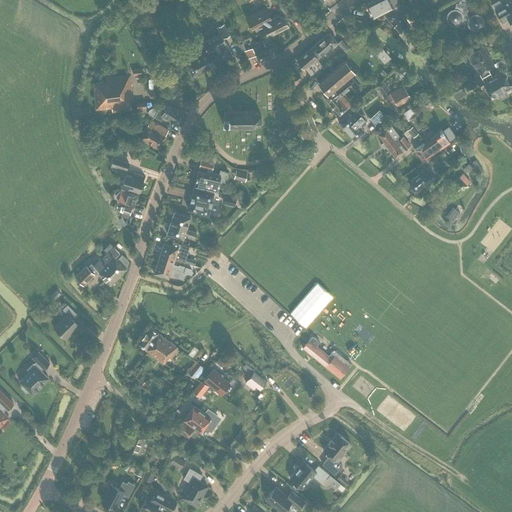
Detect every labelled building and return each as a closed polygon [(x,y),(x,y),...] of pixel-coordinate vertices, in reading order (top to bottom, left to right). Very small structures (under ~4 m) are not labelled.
[(375,0),(366,5),(372,18),(393,7),(394,9),(394,10),(400,6),(396,0),(375,0)] [(459,0),(458,1),(458,3),(456,3),(454,9),(452,9),(450,10),(448,12),(447,13),(446,16),(446,18),(446,20),(447,22),(449,24),(450,25),(452,26),(455,26),(457,26),(459,25),(461,24),(462,22),(463,20),(467,21),(467,23),(467,25),(468,27),(469,29),(471,30),(473,31),(475,31),(477,31),(480,30),(481,29),(483,27),(483,25),(484,22),(483,20),(483,18),(481,17),(479,15),(477,14),(475,14),(473,14),(471,15),(469,17),(466,14),(468,6),(469,0),(459,0)] [(511,25),(511,8),(510,10),(506,3),(501,6),(498,0),(491,4),(501,23),(508,19),(511,25)] [(424,4),(417,8),(421,17),(429,13),(425,5),(424,4)] [(393,10),(384,15),(388,19),(400,33),(399,34),(402,38),(405,40),(411,34),(406,28),(409,26),(398,14),(403,11),(402,9),(400,6),(394,10),(393,10)] [(254,28),(255,31),(263,27),(268,37),(288,27),(283,17),(281,18),(279,15),(270,20),(264,7),(245,17),(251,30),(254,28)] [(192,76),(232,54),(223,37),(229,34),(223,23),(216,27),(219,33),(203,42),(207,51),(185,63),(192,76)] [(310,49),(318,58),(331,46),(332,47),(337,43),(336,42),(336,41),(329,33),(310,49)] [(339,41),(337,43),(344,51),(348,47),(342,40),(341,40),(340,40),(339,41)] [(255,55),(259,63),(278,54),(273,43),(265,47),(263,43),(252,48),(244,51),(247,59),(255,55)] [(473,75),(476,81),(490,73),(487,67),(492,64),(482,47),(468,55),(478,72),(473,75)] [(310,49),(297,61),(311,79),(315,76),(325,68),(317,59),(317,58),(310,49)] [(348,103),(342,95),(335,87),(350,75),(354,72),(345,61),(319,83),(327,94),(323,97),(339,115),(351,105),(348,102),(348,103)] [(501,73),(493,78),(490,73),(476,81),(479,86),(484,83),(492,97),(495,95),(496,96),(499,98),(503,98),(507,95),(504,90),(509,87),(501,73)] [(351,92),(359,86),(350,75),(335,87),(342,95),(343,95),(344,96),(345,95),(344,94),(349,89),(351,92)] [(131,110),(130,98),(132,98),(130,76),(105,78),(106,82),(93,83),(96,109),(111,108),(112,112),(131,110)] [(377,86),(383,94),(388,91),(382,83),(377,86)] [(391,108),(396,105),(409,97),(403,86),(385,96),(391,108)] [(458,91),(452,95),(455,101),(467,94),(463,88),(460,90),(458,91)] [(410,116),(418,110),(413,102),(405,108),(410,116)] [(163,117),(175,124),(181,113),(171,107),(171,108),(167,106),(165,109),(160,106),(154,117),(160,121),(163,117)] [(260,122),(261,121),(261,115),(260,114),(254,111),(253,111),(225,111),(224,111),(224,112),(224,117),(223,117),(223,122),(224,122),(224,126),(224,127),(225,127),(254,127),(255,126),(260,122)] [(364,116),(362,114),(359,113),(357,111),(351,116),(348,112),(338,122),(353,140),(364,130),(360,127),(366,122),(365,119),(364,116)] [(397,115),(395,117),(399,123),(405,118),(401,112),(399,114),(397,115)] [(165,136),(168,130),(150,120),(147,126),(147,125),(139,138),(158,149),(165,136)] [(384,130),(378,135),(383,142),(380,145),(383,148),(386,146),(387,146),(395,141),(400,137),(391,125),(389,126),(386,129),(384,130)] [(417,133),(412,126),(407,130),(412,137),(417,133)] [(444,133),(442,131),(440,132),(424,144),(414,150),(422,162),(432,155),(431,155),(450,142),(444,134),(444,133)] [(395,141),(387,146),(395,158),(403,152),(402,151),(405,149),(405,150),(410,146),(403,137),(401,138),(400,137),(395,141)] [(130,146),(139,150),(141,145),(132,141),(130,146)] [(447,147),(445,149),(449,154),(454,150),(450,145),(449,146),(447,147)] [(111,166),(126,171),(128,163),(113,158),(111,166)] [(211,169),(211,170),(213,163),(201,160),(199,166),(207,168),(206,173),(198,171),(194,186),(205,189),(208,179),(209,179),(211,172),(210,171),(211,169)] [(464,168),(462,169),(466,173),(472,168),(468,164),(467,164),(467,165),(464,168)] [(205,189),(217,192),(219,182),(225,182),(228,172),(219,170),(218,173),(211,172),(209,179),(208,179),(205,189)] [(236,170),(233,179),(245,181),(247,173),(236,170)] [(434,178),(429,172),(425,175),(422,172),(408,183),(415,191),(422,185),(423,186),(434,178)] [(128,188),(139,192),(144,177),(133,173),(132,176),(125,174),(120,189),(127,191),(128,188)] [(448,187),(456,195),(470,182),(462,174),(448,187)] [(188,210),(208,215),(213,194),(205,192),(206,191),(193,188),(188,210)] [(118,201),(134,206),(137,195),(122,190),(118,201)] [(236,197),(223,194),(221,203),(234,206),(236,197)] [(444,217),(451,222),(459,212),(451,207),(444,217)] [(184,235),(194,238),(196,232),(186,229),(190,217),(174,212),(167,234),(183,239),(184,235)] [(174,259),(183,263),(188,247),(174,243),(173,246),(163,243),(160,255),(174,259)] [(109,244),(103,250),(106,254),(104,256),(109,261),(107,262),(120,275),(126,268),(128,261),(122,255),(117,259),(114,257),(119,252),(114,247),(113,247),(109,244)] [(174,259),(160,255),(157,263),(176,270),(181,272),(183,266),(178,264),(177,266),(172,264),(174,259)] [(120,275),(107,262),(109,261),(104,256),(93,267),(90,264),(87,268),(85,266),(75,276),(83,285),(94,275),(95,276),(98,272),(110,284),(120,275)] [(184,262),(193,265),(195,260),(186,257),(184,262)] [(174,275),(176,270),(157,263),(153,273),(168,278),(169,274),(174,275)] [(56,290),(49,297),(53,301),(60,294),(56,290)] [(62,309),(67,314),(54,328),(65,339),(79,325),(73,319),(77,315),(67,305),(62,309)] [(137,343),(164,365),(177,349),(150,327),(137,343)] [(302,348),(325,366),(340,378),(348,367),(331,353),(328,356),(316,346),(319,342),(312,336),(302,348)] [(22,387),(26,392),(29,391),(32,394),(48,378),(39,369),(40,367),(43,369),(49,363),(37,352),(31,358),(37,363),(35,365),(33,364),(27,370),(29,372),(19,382),(22,385),(22,387)] [(203,368),(196,363),(191,369),(190,370),(188,374),(195,379),(203,368)] [(213,369),(203,380),(220,394),(229,383),(220,376),(221,375),(213,369)] [(256,387),(260,390),(266,382),(254,372),(245,382),(254,389),(256,387)] [(138,379),(134,384),(143,390),(146,385),(145,384),(146,383),(144,382),(142,380),(140,379),(139,380),(138,379)] [(208,386),(201,381),(193,392),(199,397),(208,386)] [(0,425),(9,417),(2,410),(5,407),(7,409),(13,403),(0,390),(0,425)] [(194,405),(183,420),(195,429),(199,432),(199,433),(200,432),(205,436),(218,418),(207,410),(204,414),(194,405)] [(181,423),(176,430),(188,439),(191,435),(194,438),(199,432),(195,429),(185,422),(184,421),(183,420),(182,421),(181,423)] [(166,437),(170,432),(162,426),(158,431),(166,437)] [(350,444),(337,433),(323,451),(329,456),(322,465),(334,475),(342,466),(337,462),(344,453),(343,453),(350,444)] [(127,449),(144,456),(149,445),(145,443),(146,440),(134,434),(127,449)] [(161,446),(157,453),(164,457),(168,450),(166,448),(164,448),(161,446)] [(169,462),(180,468),(184,461),(173,454),(169,462)] [(294,471),(295,472),(289,478),(302,489),(313,476),(321,483),(329,474),(318,465),(314,470),(303,462),(299,467),(297,465),(294,468),(294,469),(293,469),(293,470),(294,470),(294,471)] [(143,471),(136,467),(133,472),(140,476),(143,471)] [(183,479),(190,483),(182,497),(190,502),(190,503),(197,507),(201,499),(200,499),(207,486),(198,481),(202,475),(189,468),(183,479)] [(142,478),(150,482),(153,474),(146,471),(142,478)] [(330,475),(325,481),(335,489),(337,487),(340,483),(336,480),(333,478),(330,475)] [(118,489),(110,484),(101,502),(114,509),(122,494),(128,497),(134,485),(128,481),(126,484),(122,481),(118,489)] [(275,487),(266,499),(278,509),(274,511),(288,511),(284,508),(290,502),(292,504),(295,506),(298,509),(304,502),(291,491),(287,497),(280,491),(275,487)] [(163,511),(170,511),(176,501),(154,490),(150,497),(147,496),(140,509),(145,511),(162,511),(163,511)]
